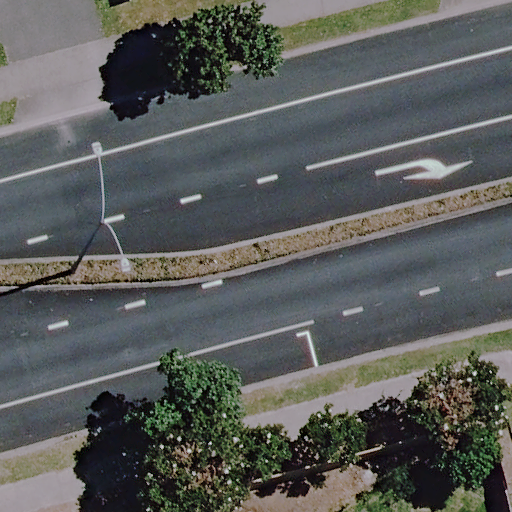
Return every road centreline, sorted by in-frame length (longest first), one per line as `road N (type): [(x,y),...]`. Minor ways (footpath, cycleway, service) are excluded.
road 1 (secondary): [(0,223),(511,87)]
road 2 (secondary): [(511,248),(0,382)]
